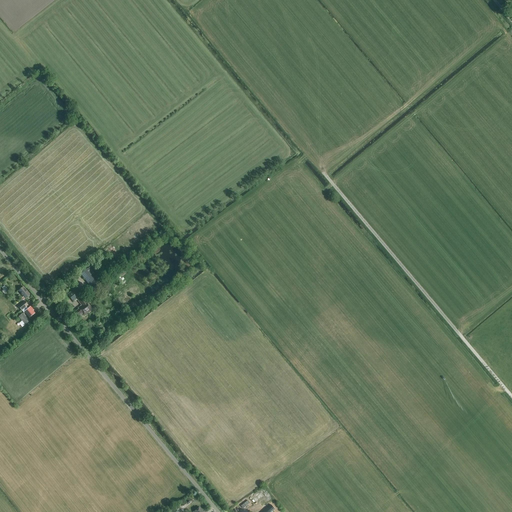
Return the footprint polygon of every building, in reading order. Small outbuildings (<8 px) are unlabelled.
[(101,280),(90,266),(86,270),(84,267),(78,271),(89,286),(83,291),(88,296),(94,291),(92,288),(101,280)] [(23,300),(25,299),(30,295),(23,287),(18,291),(23,297),(21,299),(23,300)] [(82,294),(77,288),(71,293),(71,292),(67,295),(73,302),(82,294)] [(86,302),(82,297),(78,301),(81,306),(78,308),(79,309),(76,311),(79,315),(80,316),(83,314),(84,316),(92,309),(86,302)] [(22,311),(28,306),(24,301),(18,307),(22,311)] [(29,308),(24,312),(29,318),(35,314),(29,308)] [(22,314),(18,318),(24,325),(25,326),(28,322),(22,314)]
